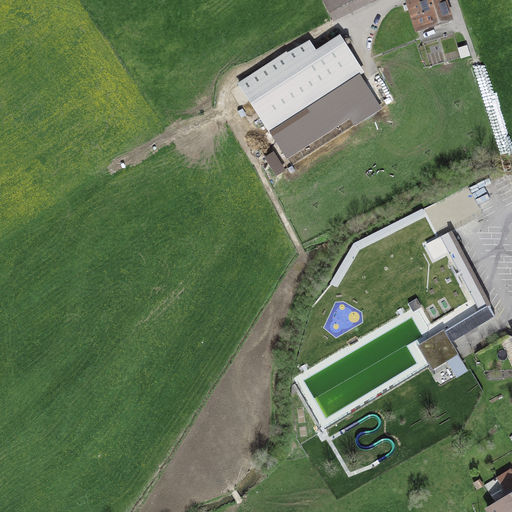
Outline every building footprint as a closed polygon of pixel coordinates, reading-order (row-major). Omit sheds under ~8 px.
[(324,0),(333,19),(371,0),(324,0)] [(417,29),(449,19),(443,0),(418,0),(408,3),(417,29)] [(293,67),(285,55),(239,85),(270,132),(321,98),(318,95),(359,68),(339,37),(293,67)] [(461,57),(469,55),(466,47),(459,49),(461,57)] [(358,112),(363,120),(380,109),(363,83),(275,140),(287,158),(358,112)] [(330,282),(354,244),(437,203),(435,200),(351,242),(327,280),(328,281),(312,306),(316,309),(332,284),(330,282)] [(450,233),(443,236),(482,309),(488,305),(450,233)] [(423,311),(418,303),(410,308),(415,316),(423,311)] [(495,316),(488,305),(482,309),(444,332),(451,343),(495,316)] [(447,362),(456,378),(468,371),(451,343),(444,332),(418,347),(432,371),(447,362)] [(511,511),(511,471),(510,468),(496,478),(507,497),(487,509),(488,511),(511,511)]
